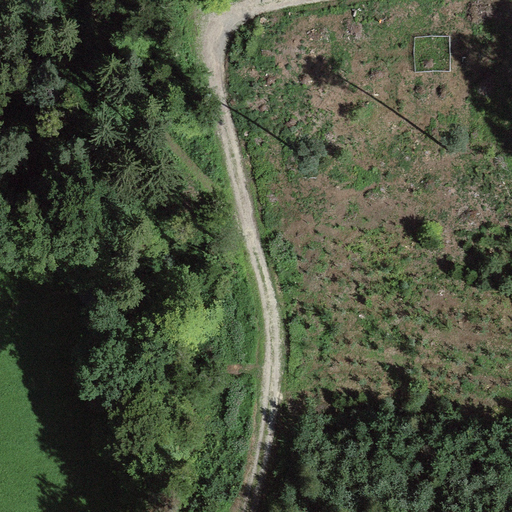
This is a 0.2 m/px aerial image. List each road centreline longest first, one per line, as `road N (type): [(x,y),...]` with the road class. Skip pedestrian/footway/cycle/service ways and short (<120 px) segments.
road 1 (track): [(241,511),(261,406),(265,317),(215,67),(226,26),(287,0)]
road 2 (track): [(0,236),(81,297),(101,346),(136,511)]
road 3 (track): [(252,230),(96,75),(89,0)]
